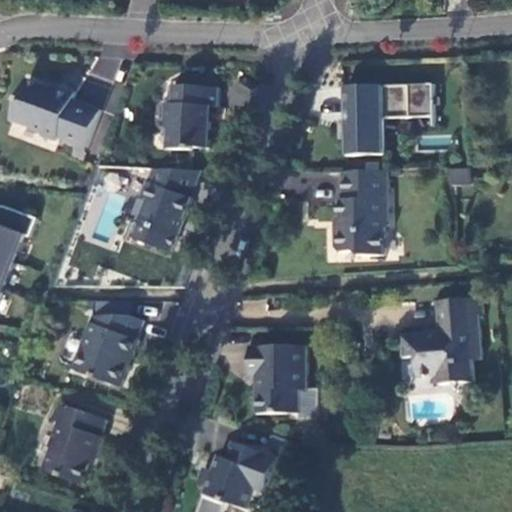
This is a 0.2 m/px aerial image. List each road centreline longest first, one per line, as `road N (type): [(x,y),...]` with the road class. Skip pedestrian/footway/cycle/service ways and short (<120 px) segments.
road 1 (residential): [(119,511),(300,35)]
road 2 (residential): [(0,35),(29,26),(300,35)]
road 3 (residential): [(300,35),(511,17)]
